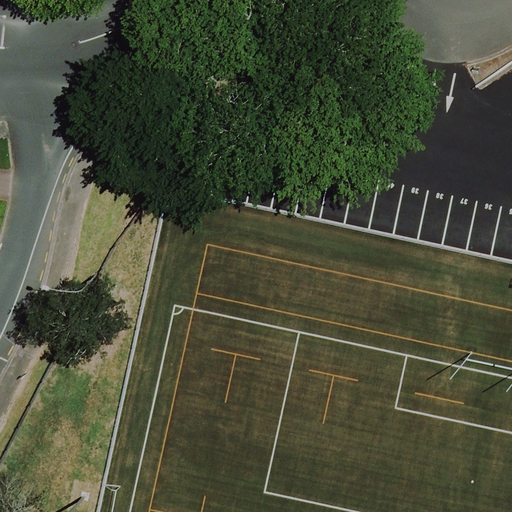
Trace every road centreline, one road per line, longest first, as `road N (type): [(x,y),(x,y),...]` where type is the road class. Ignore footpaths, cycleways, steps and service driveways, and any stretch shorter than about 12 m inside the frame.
road 1 (secondary): [(1,50),(77,41),(170,0)]
road 2 (secondary): [(0,212),(1,50)]
